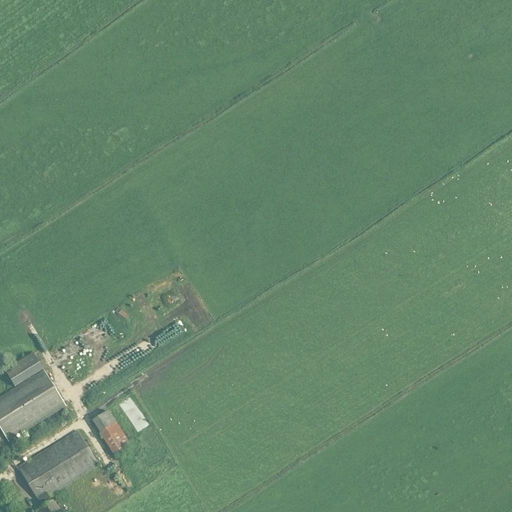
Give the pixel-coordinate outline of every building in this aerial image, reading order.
[(105,320),(67,338),(75,354),(113,335),(105,320)] [(87,369),(95,383),(184,333),(177,320),(87,369)] [(15,387),(43,369),(34,354),(5,371),(15,387)] [(0,428),(9,442),(66,406),(44,370),(0,397),(0,428)] [(89,374),(79,377),(83,388),(93,384),(89,374)] [(92,421),(113,455),(130,445),(109,411),(92,421)] [(17,467),(42,507),(39,509),(40,511),(59,511),(53,501),(52,501),(49,496),(99,466),(77,430),(17,467)]
